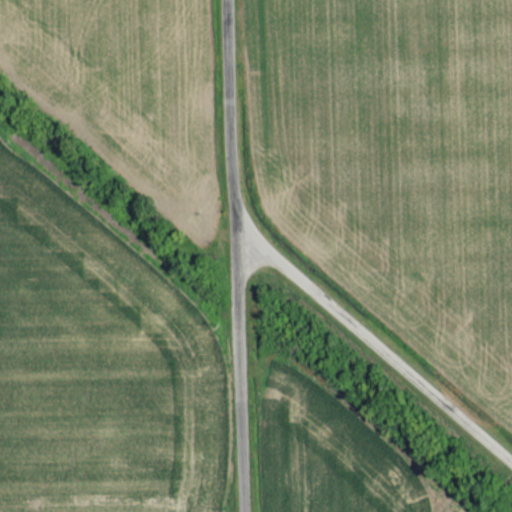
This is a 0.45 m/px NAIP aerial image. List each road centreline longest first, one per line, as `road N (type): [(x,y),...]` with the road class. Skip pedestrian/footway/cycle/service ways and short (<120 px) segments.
road 1 (residential): [(234,0),(246,511)]
road 2 (residential): [(511,456),(318,287),(242,235)]
